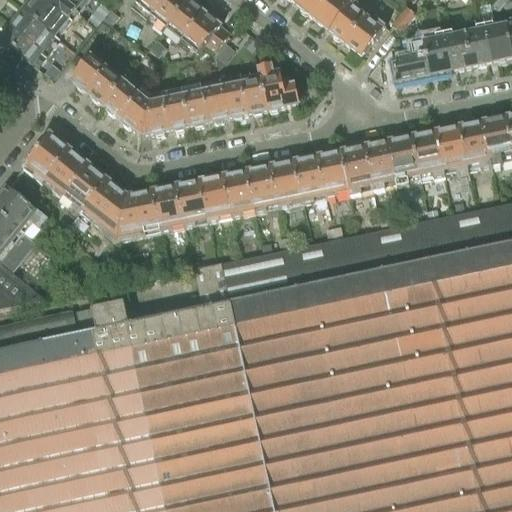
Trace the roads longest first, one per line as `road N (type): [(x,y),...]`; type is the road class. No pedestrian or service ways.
road 1 (residential): [(362,130),(132,175),(41,99)]
road 2 (residential): [(235,0),(340,82),(362,130)]
road 3 (residential): [(362,130),(511,96)]
